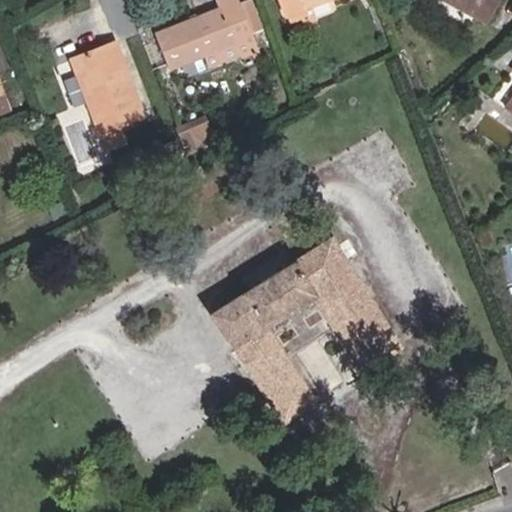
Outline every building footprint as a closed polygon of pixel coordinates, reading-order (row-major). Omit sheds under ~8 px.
[(237,0),(222,0),(220,1),(223,9),(155,35),(168,68),(204,54),(210,68),(251,52),(256,50),(237,0)] [(298,0),(301,8),(321,0),(279,0),(281,3),(283,3),(281,0),(298,0)] [(281,0),(283,3),(286,14),(301,8),(298,0),(281,0)] [(446,0),(474,15),(478,8),(462,0),(446,0)] [(489,23),(501,0),(462,0),(478,8),(474,15),(489,23)] [(144,117),(115,43),(71,60),(77,74),(82,72),(93,100),(88,102),(100,134),(102,133),(109,149),(126,142),(120,126),(144,117)] [(88,102),(93,100),(82,72),(77,74),(88,102)] [(193,130),(180,137),(188,157),(203,150),(193,130)] [(182,157),(177,144),(165,148),(171,161),(182,157)] [(53,218),(67,212),(62,201),(48,208),(53,218)] [(364,372),(402,347),(330,238),(214,315),(285,423),(316,402),(267,327),(314,296),(364,372)] [(344,381),(317,340),(297,353),(324,394),(344,381)]
